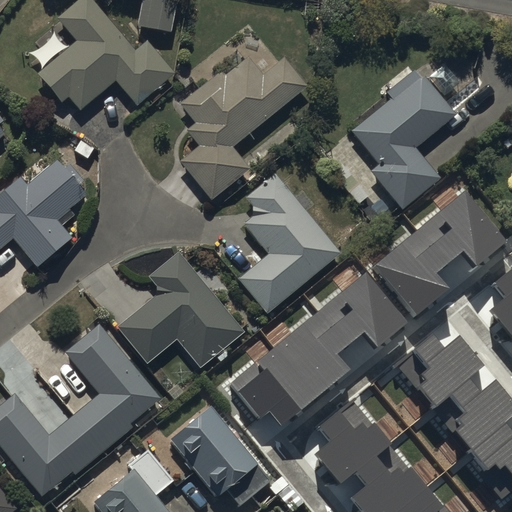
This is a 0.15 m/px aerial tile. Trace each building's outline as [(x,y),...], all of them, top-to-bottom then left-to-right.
[(85,0),(56,25),(74,46),(36,80),(62,110),(70,104),(81,117),(115,87),(136,112),(173,80),(144,47),(134,55),(86,0),(85,0)] [(175,6),(146,0),(143,0),(136,33),(168,39),(175,6)] [(231,154),(305,93),(280,63),(261,80),(245,61),(222,80),(219,77),(177,112),(193,131),(185,137),(198,152),(178,169),(209,206),(248,174),(231,154)] [(415,154),(453,121),(417,74),(384,99),(388,104),(349,134),(376,170),(367,177),(398,217),(439,185),(415,154)] [(70,171),(63,177),(55,167),(27,192),(20,184),(0,202),(0,254),(11,245),(36,274),(71,243),(57,226),(71,214),(70,212),(83,200),(77,193),(84,187),(70,171)] [(338,259),(273,180),(244,204),(251,213),(251,223),(241,232),(266,262),(236,286),(264,319),(338,259)] [(147,370),(175,346),(199,374),(244,335),(176,257),(146,283),(154,292),(153,303),(116,333),(147,370)] [(130,429),(159,405),(97,331),(64,359),(98,399),(48,441),(12,399),(0,408),(0,453),(42,503),(71,478),(74,481),(132,432),(130,429)] [(344,489),(362,511),(441,511),(463,494),(474,507),(499,487),(488,474),(511,453),(511,378),(448,431),(434,414),(344,489)] [(268,487),(210,414),(169,447),(217,507),(227,499),(237,511),(268,487)] [(163,511),(156,502),(170,489),(143,455),(127,468),(135,477),(94,509),(96,511),(163,511)] [(0,511),(15,511),(0,494),(0,511)]
